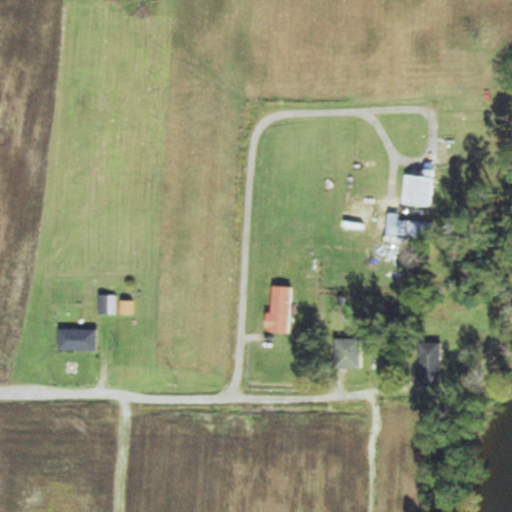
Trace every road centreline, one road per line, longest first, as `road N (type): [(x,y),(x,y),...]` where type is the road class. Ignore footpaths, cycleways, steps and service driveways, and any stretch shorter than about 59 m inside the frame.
road 1 (residential): [(430,370),(321,389),(0,389)]
road 2 (residential): [(369,511),(371,396),(363,387),(321,389)]
